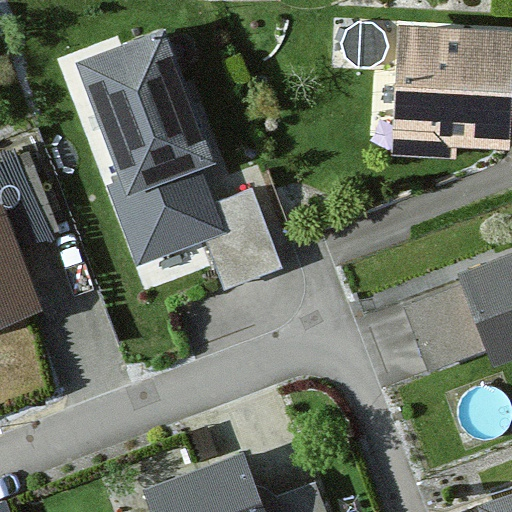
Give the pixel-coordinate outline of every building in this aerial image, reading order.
[(511,28),(398,20),(388,152),(453,157),(454,139),(509,143),(511,99),(511,28)] [(177,22),(60,64),(132,262),(221,230),(197,164),(225,154),(177,22)] [(0,219),(0,317),(33,305),(0,219)] [(455,285),(400,304),(426,380),(511,349),(511,247),(450,269),(455,285)] [(235,458),(141,497),(146,511),(313,511),(303,487),(255,507),(235,458)] [(511,511),(511,487),(458,504),(460,511),(511,511)]
